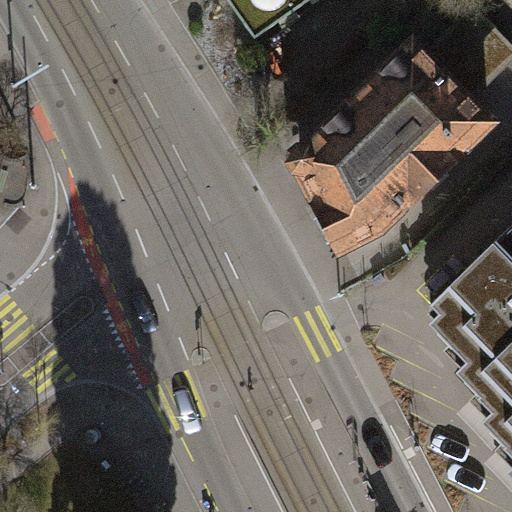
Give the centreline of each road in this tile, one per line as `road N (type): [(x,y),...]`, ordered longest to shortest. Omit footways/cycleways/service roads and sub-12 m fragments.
road 1 (secondary): [(411,511),(307,313),(179,221)]
road 2 (secondary): [(179,221),(162,348),(167,377),(229,511)]
road 3 (secondary): [(59,0),(179,221)]
road 4 (tertiary): [(61,322),(179,221)]
